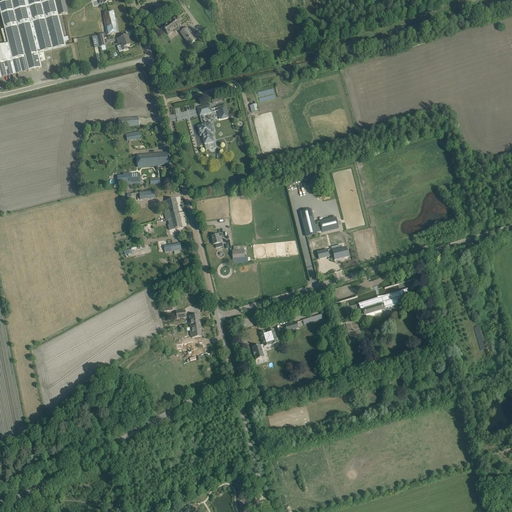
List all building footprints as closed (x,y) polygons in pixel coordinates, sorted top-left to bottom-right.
[(0,11),(1,14),(0,13),(0,78),(1,78),(1,77),(28,70),(28,71),(41,68),(38,53),(66,46),(54,0),(12,0),(0,3),(0,11)] [(62,0),(59,0),(54,1),(55,5),(58,16),(66,14),(62,0)] [(114,12),(109,12),(102,14),(106,35),(119,32),(116,18),(115,19),(114,12)] [(161,26),(167,35),(182,25),(179,21),(181,20),(177,15),(161,26)] [(179,33),(180,34),(189,46),(199,39),(191,28),(189,29),(187,27),(179,33)] [(104,35),(97,36),(99,48),(106,46),(104,35)] [(130,45),(127,36),(117,40),(118,44),(121,43),(122,45),(120,45),(123,51),(128,49),(127,46),(130,45)] [(259,102),(277,98),(275,88),(257,92),(259,102)] [(257,104),(249,106),(251,113),(258,111),(257,104)] [(197,108),(199,117),(212,113),(210,105),(197,108)] [(182,107),(175,108),(177,121),(185,120),(185,115),(188,115),(187,106),(182,107)] [(217,108),(221,120),(229,118),(226,106),(217,108)] [(119,127),(139,126),(138,118),(119,119),(119,127)] [(212,129),(210,123),(197,127),(200,136),(202,136),(204,145),(213,142),(210,129),(212,129)] [(126,135),(127,141),(141,139),(140,132),(126,135)] [(138,157),(139,166),(139,168),(160,166),(160,165),(169,165),(168,154),(138,156),(138,157)] [(132,173),(123,174),(124,185),(141,183),(140,174),(132,174),(132,173)] [(154,192),(139,193),(140,200),(155,198),(154,192)] [(168,211),(164,212),(166,219),(170,218),(169,214),(178,212),(175,199),(166,202),(168,211)] [(311,210),(300,213),(306,237),(317,234),(317,233),(322,232),(323,233),(338,229),(336,218),(320,222),(320,224),(315,226),(311,210)] [(170,218),(166,219),(167,222),(168,221),(169,225),(168,226),(169,230),(182,227),(178,212),(169,214),(170,218)] [(224,238),(223,235),(218,236),(218,235),(211,237),(214,245),(215,245),(216,248),(223,247),(221,239),(224,238)] [(314,238),(308,239),(311,252),(317,251),(314,238)] [(234,250),(232,251),(233,265),(248,264),(248,258),(245,258),(243,245),(233,246),(234,250)] [(345,250),(336,253),(338,261),(351,257),(350,251),(346,252),(345,250)] [(331,252),(322,254),(324,260),(333,258),(332,255),(331,252)] [(361,311),(364,310),(365,315),(411,301),(402,303),(399,292),(408,289),(384,296),(379,297),(380,297),(380,300),(378,300),(377,298),(358,304),(358,305),(358,304),(361,311)] [(438,316),(436,307),(421,312),(423,320),(438,316)] [(174,316),(174,319),(186,317),(185,311),(176,312),(176,316),(174,316)] [(189,317),(191,328),(199,327),(198,325),(200,325),(200,322),(201,322),(200,315),(189,317)] [(296,322),(285,326),(287,332),(298,328),(296,322)] [(202,337),(200,325),(198,325),(199,327),(191,328),(191,331),(190,331),(191,337),(192,336),(192,338),(202,337)] [(266,332),(260,334),(263,345),(261,346),(260,345),(252,348),(253,352),(254,356),(255,356),(256,360),(264,358),(261,348),(264,347),(278,343),(274,329),(268,331),(268,332),(266,333),(266,332)] [(351,339),(359,336),(357,329),(349,332),(351,339)] [(183,348),(183,351),(197,349),(196,342),(182,344),(176,345),(177,349),(183,348)]
